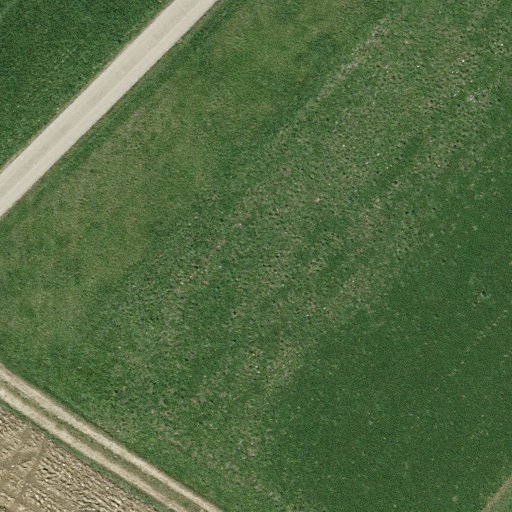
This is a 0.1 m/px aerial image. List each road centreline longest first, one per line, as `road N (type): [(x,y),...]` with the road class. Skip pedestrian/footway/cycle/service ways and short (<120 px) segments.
road 1 (track): [(201,0),(0,203)]
road 2 (track): [(0,383),(185,511)]
